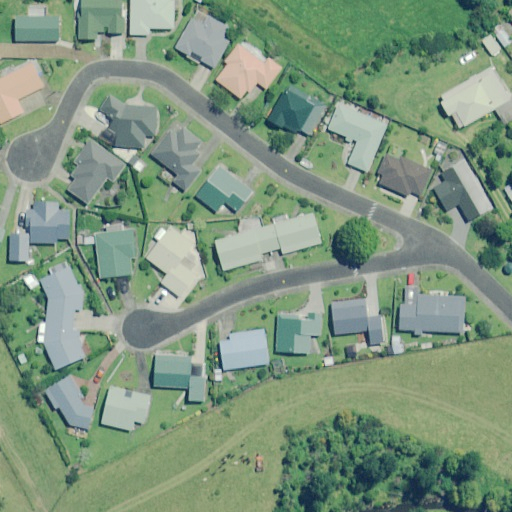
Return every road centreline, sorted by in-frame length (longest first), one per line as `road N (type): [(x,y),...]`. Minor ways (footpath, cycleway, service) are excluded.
road 1 (residential): [(31,159),(86,76),(99,68),(150,71),(286,170),(448,249)]
road 2 (residential): [(142,330),(259,284),(448,249)]
